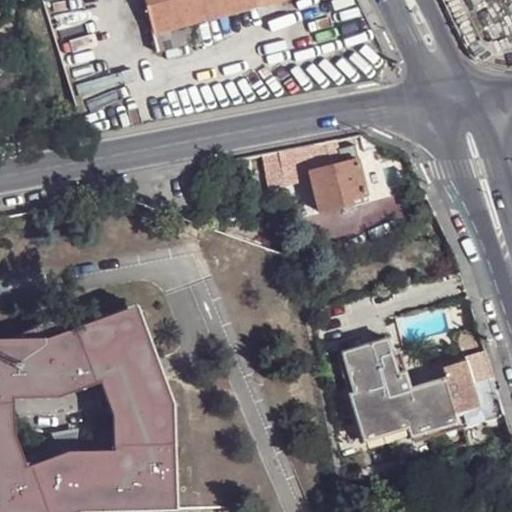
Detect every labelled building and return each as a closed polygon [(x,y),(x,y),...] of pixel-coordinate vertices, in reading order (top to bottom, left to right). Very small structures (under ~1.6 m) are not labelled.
[(143,0),(152,33),(196,21),(254,5),(252,0),(143,0)] [(196,21),(152,33),(158,54),(201,42),(196,21)] [(42,111),(45,129),(63,125),(59,108),(42,111)] [(328,138),(279,148),(286,181),(314,176),(312,168),(333,163),(328,138)] [(387,172),(381,144),(365,148),(371,175),(387,172)] [(279,148),(257,152),(262,185),(286,181),(279,148)] [(314,176),(323,212),(370,201),(360,158),(333,163),(312,168),(314,176)] [(0,511),(70,511),(80,510),(90,509),(169,506),(167,402),(154,370),(130,306),(42,338),(0,339),(0,511)] [(466,314),(452,317),(457,332),(470,328),(466,314)] [(460,354),(484,347),(480,332),(456,339),(460,354)] [(504,411),(493,376),(474,381),(453,388),(448,375),(411,387),(405,370),(399,371),(390,337),(346,350),(359,393),(353,394),(366,441),(412,427),(414,438),(504,411)] [(281,354),(276,343),(266,347),(270,359),(281,354)] [(493,376),(485,348),(466,354),(467,358),(474,381),(493,376)] [(448,375),(453,388),(474,381),(467,358),(461,359),(445,365),(448,375)] [(409,442),(369,451),(373,466),(413,457),(409,442)]
